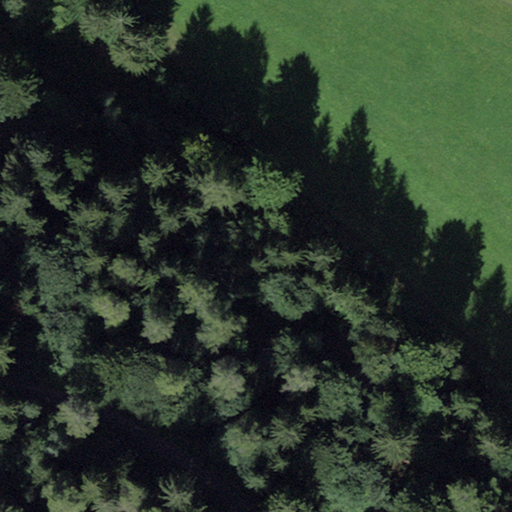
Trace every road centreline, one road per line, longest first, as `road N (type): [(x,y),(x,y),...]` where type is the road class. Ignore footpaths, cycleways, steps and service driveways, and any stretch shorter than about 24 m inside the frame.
road 1 (track): [(511,386),(372,253),(231,147),(43,45),(0,37)]
road 2 (track): [(256,511),(153,422),(33,379),(0,381)]
